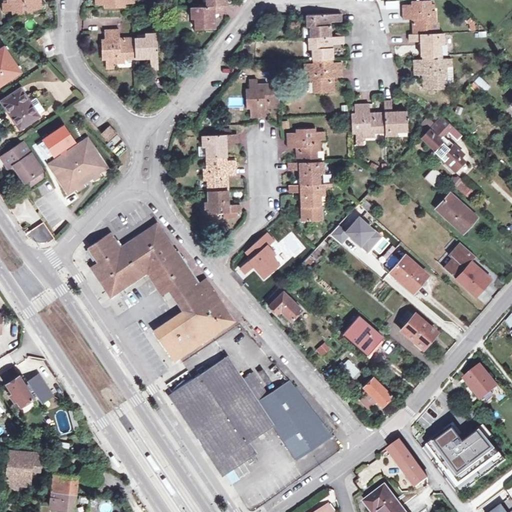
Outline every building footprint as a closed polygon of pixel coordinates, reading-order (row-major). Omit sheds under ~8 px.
[(8,0),(9,2),(4,2),(4,11),(13,10),(14,14),(31,13),(31,10),(41,9),(40,0),(8,0)] [(205,0),(206,5),(190,6),(190,19),(194,18),(195,29),(214,28),(214,12),(225,13),(224,0),(205,0)] [(384,0),(384,9),(398,9),(398,0),(384,0)] [(403,20),(412,20),(415,20),(415,22),(412,23),(412,34),(408,34),(409,42),(420,41),(421,56),(423,56),(423,59),(413,60),(414,75),(422,75),(426,75),(427,78),(423,78),(423,89),(444,88),(443,78),(447,78),(447,67),(452,66),(451,58),(441,58),(441,45),(445,45),(444,32),(431,33),(431,23),(436,23),(435,10),(431,10),(431,0),(412,1),(412,4),(402,5),(403,20)] [(306,15),(307,27),(311,26),(311,37),(308,37),(308,49),(312,49),(312,60),(313,60),(313,63),(304,63),(304,72),(309,71),(310,83),(313,83),(314,93),(333,92),(333,80),(329,80),(328,77),(333,77),(341,77),(340,62),(330,62),(330,59),(332,59),(331,44),(342,44),(342,36),(331,36),(330,22),(341,22),(341,13),(306,15)] [(311,26),(307,27),(301,27),(302,38),(308,37),(311,37),(311,26)] [(120,42),(120,38),(120,29),(104,30),(105,40),(101,40),(102,58),(105,57),(106,68),(114,67),(114,62),(125,62),(125,58),(150,57),(151,68),(159,68),(157,33),(144,33),(144,37),(123,38),(123,42),(120,42)] [(0,84),(20,71),(4,48),(0,50),(0,84)] [(479,76),(474,81),(485,92),(490,86),(479,76)] [(268,103),(268,107),(280,107),(279,88),(269,88),(268,85),(258,85),(257,80),(249,80),(249,90),(245,90),(246,107),(249,106),(250,117),(265,116),(265,107),(265,103),(268,103)] [(38,114),(30,102),(21,88),(3,101),(21,128),(39,115),(38,114)] [(36,98),(30,102),(38,114),(44,110),(36,98)] [(370,117),(370,113),(369,104),(355,105),(355,114),(351,115),(351,134),(362,133),(362,137),(375,136),(375,132),(385,132),(385,136),(398,135),(397,132),(408,131),(407,111),(392,112),(391,101),(384,101),(384,112),(373,113),(373,117),(370,117)] [(447,131),(453,126),(441,115),(421,137),(435,150),(434,151),(455,171),(465,161),(459,156),(462,152),(449,139),(448,140),(443,135),(447,131)] [(426,117),(423,121),(428,126),(432,122),(426,117)] [(428,126),(423,121),(419,125),(424,130),(428,126)] [(62,150),(73,142),(62,124),(39,139),(52,157),(59,152),(62,150)] [(109,140),(117,133),(110,125),(103,132),(109,140)] [(462,135),(453,126),(447,131),(457,140),(462,135)] [(288,148),(296,148),(301,147),(301,151),(296,151),(297,162),(288,163),(289,170),(300,170),(300,185),(289,185),(289,192),(301,192),(301,221),(321,220),(321,195),(324,195),(324,184),(320,184),(320,174),(323,173),(323,161),(317,161),(317,151),(320,151),(320,139),(325,139),(324,131),(315,131),(314,128),(297,128),(297,132),(287,133),(288,148)] [(202,135),(203,147),(206,147),(206,156),(206,168),(203,169),(204,181),(207,180),(208,201),(205,201),(205,213),(240,212),(240,204),(229,204),(227,179),(223,179),(223,176),(227,175),(235,175),(235,160),(225,160),(225,157),(226,157),(226,142),(238,142),(237,134),(230,134),(219,135),(202,135)] [(69,191),(77,186),(78,189),(84,185),(82,182),(93,175),(94,178),(100,174),(98,171),(105,166),(88,140),(65,155),(62,157),(51,164),(69,191)] [(26,181),(43,170),(23,141),(1,156),(9,168),(15,164),(26,181)] [(425,177),(436,187),(445,177),(434,168),(425,177)] [(43,170),(26,181),(31,188),(48,177),(43,170)] [(452,181),(468,195),(472,191),(456,177),(452,181)] [(472,191),(468,195),(474,201),(478,197),(472,191)] [(463,232),(477,217),(450,193),(436,208),(463,232)] [(352,218),(358,211),(363,215),(371,205),(363,198),(348,214),(352,218)] [(344,233),(369,250),(379,234),(354,217),(344,233)] [(55,237),(44,221),(26,233),(30,238),(31,237),(34,240),(38,242),(41,242),(44,242),(47,241),(48,243),(55,237)] [(148,228),(126,243),(141,265),(147,261),(163,286),(172,280),(181,294),(198,282),(177,250),(176,251),(158,225),(149,230),(148,228)] [(88,247),(97,261),(101,266),(93,271),(110,297),(132,283),(128,277),(138,271),(130,259),(128,261),(120,247),(121,247),(110,231),(88,247)] [(246,273),(254,267),(264,277),(279,264),(272,256),(274,254),(268,246),(273,241),(267,233),(252,246),(258,253),(252,259),(241,268),(246,273)] [(453,257),(444,267),(456,278),(475,295),(490,278),(481,270),(470,260),(475,255),(460,242),(450,253),(453,257)] [(128,277),(132,283),(146,273),(150,279),(161,296),(168,290),(181,310),(172,315),(153,330),(155,332),(184,312),(187,317),(193,313),(183,297),(201,285),(198,282),(181,294),(172,280),(163,286),(147,261),(141,265),(126,243),(121,247),(120,247),(128,261),(130,259),(138,271),(128,277)] [(246,252),(252,259),(258,253),(252,246),(246,252)] [(308,266),(321,251),(317,247),(302,262),(308,266)] [(453,257),(450,253),(448,255),(450,257),(442,266),(444,267),(453,257)] [(412,290),(426,274),(405,254),(390,271),(412,290)] [(101,266),(97,261),(90,266),(93,271),(101,266)] [(208,280),(206,282),(233,321),(235,319),(208,280)] [(184,312),(155,332),(174,361),(233,321),(206,282),(201,285),(183,297),(193,313),(187,317),(184,312)] [(273,301),(283,291),(287,287),(282,283),(269,297),(273,301)] [(283,291),(273,301),(269,305),(280,317),(284,313),(291,320),(301,310),(283,291)] [(403,325),(412,315),(407,311),(398,321),(403,325)] [(412,315),(403,325),(400,329),(422,348),(431,337),(425,331),(429,326),(414,313),(412,315)] [(368,353),(382,337),(359,317),(345,333),(368,353)] [(436,332),(429,326),(425,331),(431,337),(436,332)] [(324,342),(321,345),(327,351),(329,349),(324,342)] [(121,353),(116,345),(114,346),(113,347),(118,355),(121,353)] [(321,345),(316,349),(322,356),(327,351),(321,345)] [(220,461),(227,471),(253,453),(243,439),(255,432),(257,436),(272,426),(274,429),(295,459),(331,435),(288,380),(267,394),(252,371),(240,379),(225,356),(171,392),(194,426),(193,427),(217,463),(220,461)] [(344,375),(354,366),(348,360),(338,369),(344,375)] [(481,365),(464,378),(481,398),(497,385),(481,365)] [(2,374),(8,384),(20,376),(14,367),(2,374)] [(40,376),(26,385),(20,376),(8,384),(7,384),(22,406),(38,396),(42,402),(53,395),(40,376)] [(381,405),(390,396),(372,377),(363,387),(368,392),(376,400),(381,405)] [(376,400),(368,392),(360,400),(368,408),(376,400)] [(488,412),(481,403),(474,408),(473,406),(466,412),(475,422),(488,412)] [(463,439),(453,425),(422,449),(457,495),(505,460),(480,427),(463,439)] [(259,436),(252,437),(255,453),(261,452),(259,436)] [(400,441),(388,449),(415,487),(427,478),(400,441)] [(57,448),(55,457),(66,459),(67,450),(57,448)] [(10,450),(6,487),(11,487),(17,488),(18,482),(29,483),(31,470),(35,471),(36,466),(40,466),(42,454),(10,450)] [(113,455),(110,457),(118,467),(119,466),(120,465),(113,455)] [(148,457),(147,458),(157,472),(159,470),(149,456),(148,457)] [(220,461),(217,463),(224,473),(227,471),(220,461)] [(57,498),(52,498),(51,507),(74,511),(77,475),(54,473),(53,492),(58,492),(57,498)] [(165,478),(162,480),(172,494),(173,493),(175,492),(165,478)] [(405,511),(385,485),(364,501),(371,511),(405,511)] [(511,503),(509,498),(501,503),(506,511),(511,508),(511,503)]
